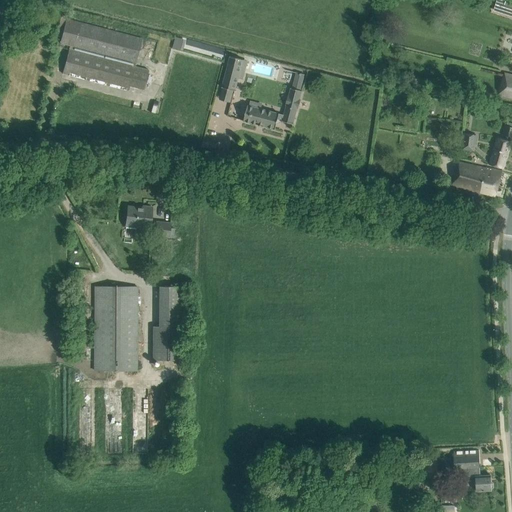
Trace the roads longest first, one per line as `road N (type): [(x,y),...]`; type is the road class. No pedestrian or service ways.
road 1 (unclassified): [(511,220),(178,157),(0,145)]
road 2 (tertiary): [(511,359),(511,220)]
